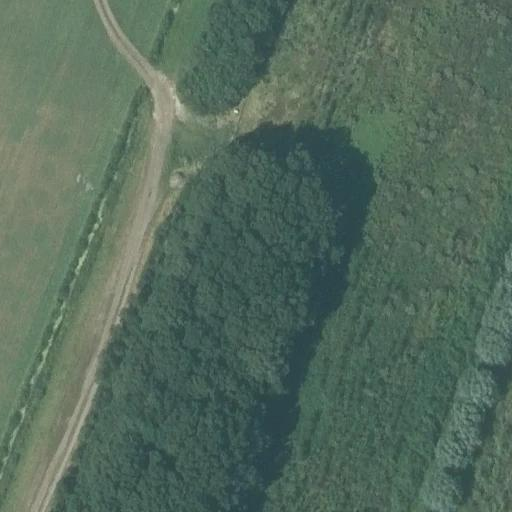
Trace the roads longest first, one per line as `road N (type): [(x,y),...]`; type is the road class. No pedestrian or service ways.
road 1 (track): [(25,511),(166,139),(167,101),(206,0)]
road 2 (track): [(96,0),(167,101)]
